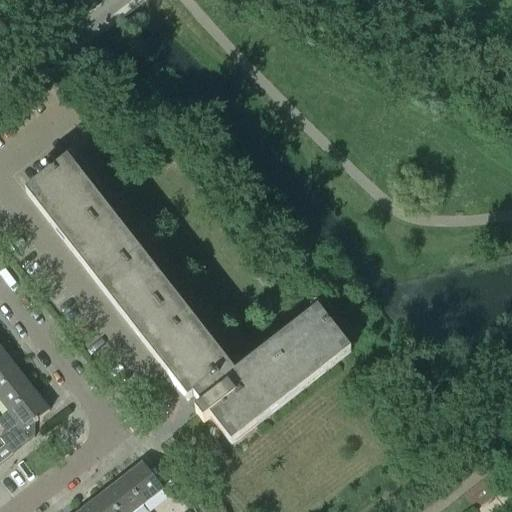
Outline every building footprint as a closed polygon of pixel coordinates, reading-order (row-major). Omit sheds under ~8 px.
[(231,448),(350,355),(320,316),(315,320),(312,316),(235,377),(72,168),(68,171),(64,166),(25,196),(188,404),(193,400),(201,409),(195,414),(203,425),(209,420),(231,448)] [(4,355),(0,358),(0,388),(19,374),(4,355)] [(19,374),(0,388),(0,403),(8,414),(34,393),(19,374)] [(34,393),(8,414),(17,425),(0,439),(0,440),(6,447),(13,456),(34,439),(27,430),(49,412),(34,393)] [(0,466),(13,456),(6,447),(0,451),(0,466)] [(142,466),(123,481),(143,507),(162,492),(142,466)] [(115,511),(136,511),(143,507),(123,481),(103,496),(115,511)] [(85,511),(115,511),(103,496),(85,511)]
